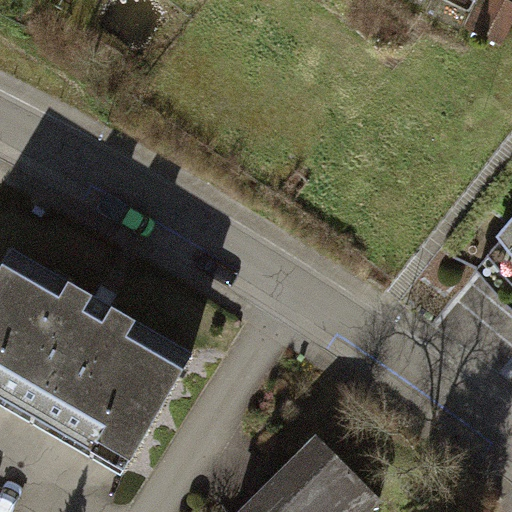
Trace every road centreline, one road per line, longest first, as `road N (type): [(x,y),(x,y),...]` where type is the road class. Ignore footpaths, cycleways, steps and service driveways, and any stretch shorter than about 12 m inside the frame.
road 1 (residential): [(302,301),(0,130)]
road 2 (residential): [(511,439),(302,301)]
road 3 (residential): [(302,301),(166,511)]
